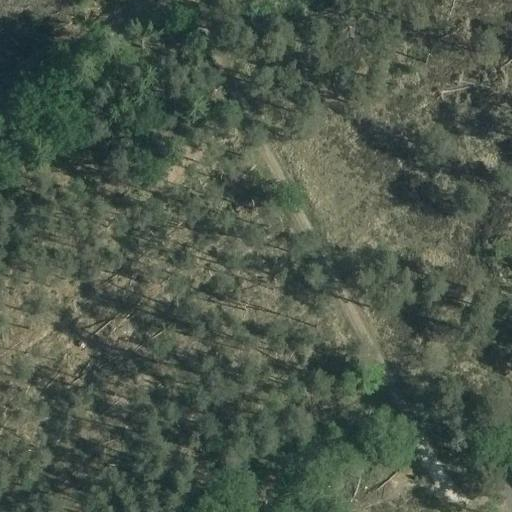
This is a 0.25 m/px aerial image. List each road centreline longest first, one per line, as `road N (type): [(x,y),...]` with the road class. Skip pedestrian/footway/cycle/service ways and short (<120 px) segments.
road 1 (track): [(459,500),(187,0)]
road 2 (track): [(0,108),(153,0)]
